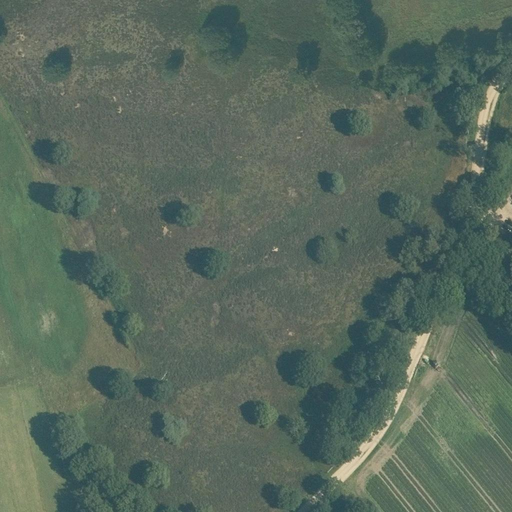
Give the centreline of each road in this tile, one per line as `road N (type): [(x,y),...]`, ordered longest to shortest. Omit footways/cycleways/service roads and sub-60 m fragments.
road 1 (track): [(299,511),(392,412),(468,204)]
road 2 (track): [(468,204),(482,110),(511,57)]
